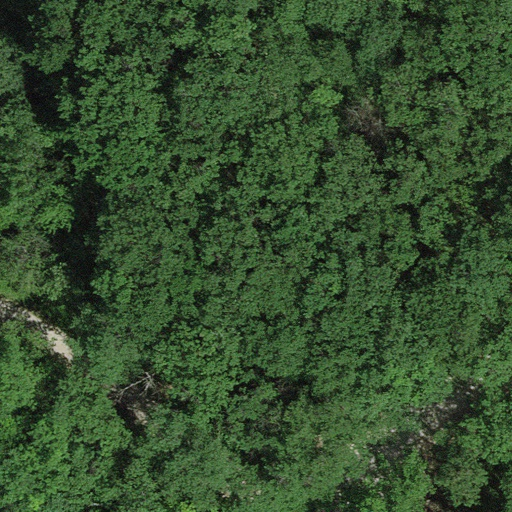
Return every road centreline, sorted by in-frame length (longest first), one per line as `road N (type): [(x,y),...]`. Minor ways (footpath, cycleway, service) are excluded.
road 1 (track): [(0,304),(58,335),(265,511)]
road 2 (track): [(511,364),(289,511)]
